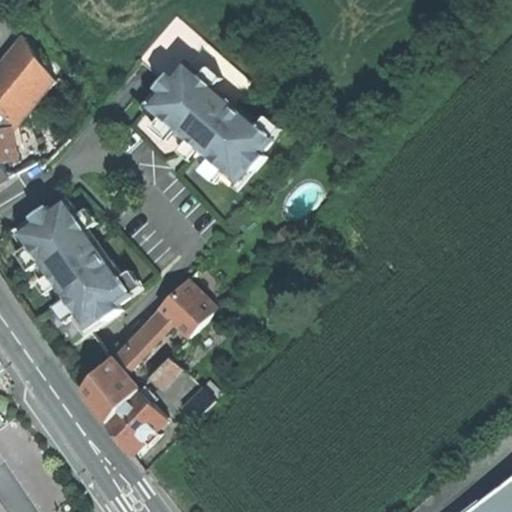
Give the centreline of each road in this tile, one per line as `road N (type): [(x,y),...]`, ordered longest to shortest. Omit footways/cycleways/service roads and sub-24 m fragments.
road 1 (secondary): [(156,511),(36,367)]
road 2 (secondary): [(36,367),(132,511)]
